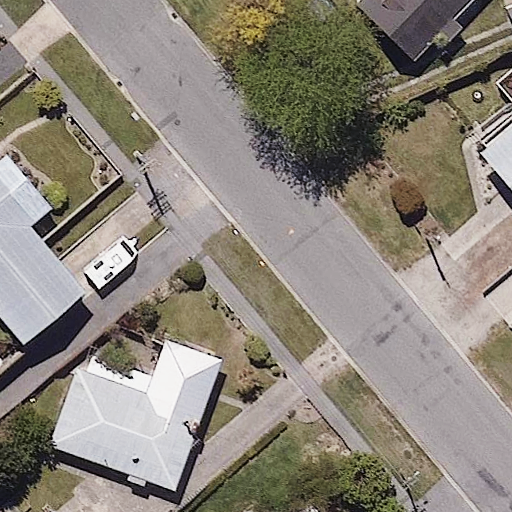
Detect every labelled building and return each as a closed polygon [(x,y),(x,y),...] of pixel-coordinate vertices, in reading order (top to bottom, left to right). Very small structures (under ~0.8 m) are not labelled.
[(359,0),(350,10),(408,62),(470,0),(359,0)] [(511,122),(472,158),(511,202),(511,122)] [(0,329),(19,351),(86,293),(31,230),(53,211),(0,149),(0,329)] [(183,486),(227,346),(160,325),(146,369),(81,348),(51,444),(183,486)] [(0,490),(14,478),(0,461),(0,490)] [(288,511),(332,511),(316,490),(288,511)] [(67,511),(57,500),(41,511),(67,511)]
